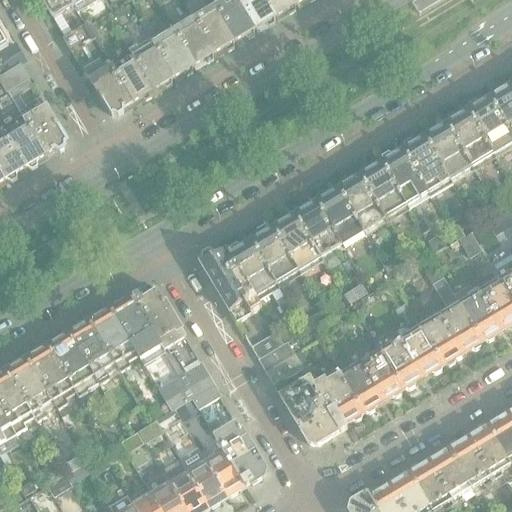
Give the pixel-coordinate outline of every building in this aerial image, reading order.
[(69,1),(68,0),(40,0),(53,20),(73,8),(69,1)] [(108,5),(104,0),(90,0),(98,12),(108,5)] [(236,0),(219,0),(212,4),(235,44),(244,38),(248,41),(254,38),(254,33),(255,32),(236,0)] [(276,19),(265,0),(236,0),(255,32),(264,26),(269,29),(274,25),(274,20),(276,19)] [(296,7),(291,0),(265,0),(276,19),(285,14),(290,16),(295,13),(295,8),(296,7)] [(235,44),(212,4),(191,17),(214,56),(223,51),(228,53),(233,50),(233,45),(235,44)] [(214,56),(191,17),(171,29),(194,68),(203,63),(207,65),(213,62),(212,57),(214,56)] [(154,32),(145,18),(139,22),(147,36),(154,32)] [(72,34),(66,24),(58,28),(64,39),(72,34)] [(133,106),(133,105),(109,66),(106,60),(103,63),(100,57),(93,62),(84,48),(89,45),(96,41),(87,25),(72,34),(64,39),(66,41),(65,41),(112,118),(114,117),(115,117),(133,106)] [(98,31),(95,25),(89,29),(93,34),(98,31)] [(194,68),(171,29),(150,42),(173,81),(182,75),(187,78),(192,75),(192,70),(194,68)] [(0,52),(8,48),(0,33),(0,52)] [(132,42),(127,33),(120,38),(125,46),(132,42)] [(173,81),(150,42),(130,54),(153,93),(162,88),(166,90),(172,87),(172,82),(173,81)] [(153,93),(130,54),(109,66),(133,105),(141,100),(146,103),(151,99),(151,94),(153,93)] [(29,81),(20,68),(17,69),(9,74),(0,79),(0,85),(6,95),(29,81)] [(511,91),(510,88),(502,93),(496,89),(489,93),(490,101),(489,101),(511,139),(511,91)] [(67,145),(40,100),(27,108),(30,114),(22,118),(46,157),(55,152),(59,155),(65,151),(65,146),(67,145)] [(511,146),(511,139),(489,101),(481,106),(474,102),(468,106),(468,114),(493,158),(511,146)] [(493,158),(468,114),(459,119),(452,115),(446,119),(446,126),(445,127),(472,171),(493,158)] [(46,157),(22,118),(1,131),(25,170),(27,169),(32,171),(37,168),(37,163),(46,157)] [(472,171),(445,127),(438,132),(431,128),(425,132),(425,139),(424,140),(450,184),(472,171)] [(25,170),(1,131),(0,131),(0,175),(4,183),(7,181),(11,184),(17,180),(17,175),(25,170)] [(450,184),(424,140),(416,145),(409,141),(403,145),(403,152),(402,153),(429,197),(450,184)] [(429,197),(402,153),(394,158),(388,154),(381,158),(381,165),(381,166),(407,210),(429,197)] [(407,210),(381,166),(373,171),(366,167),(360,171),(360,178),(359,179),(385,223),(407,210)] [(385,223),(359,179),(351,184),(344,180),(338,184),(338,191),(364,236),(385,223)] [(364,236),(338,191),(329,197),(323,193),(316,197),(317,204),(316,205),(342,249),(364,236)] [(500,215),(490,199),(482,204),(492,220),(500,215)] [(342,249),(316,205),(308,210),(301,206),(295,210),(295,218),(294,218),(321,261),(342,249)] [(321,261),(294,218),(286,223),(279,219),(273,223),(273,231),(272,231),(299,275),(321,261)] [(465,238),(458,226),(449,231),(456,243),(465,238)] [(299,275),(272,231),(264,236),(258,232),(251,236),(251,244),(277,288),(299,275)] [(277,288),(251,244),(243,249),(236,245),(225,251),(261,311),(262,310),(256,300),(269,292),(284,317),(292,312),(277,288)] [(261,311),(225,251),(217,256),(209,252),(201,256),(201,266),(206,275),(206,274),(237,326),(261,311)] [(355,268),(348,257),(344,260),(350,271),(355,268)] [(483,345),(459,305),(444,279),(443,280),(431,259),(424,264),(436,284),(432,286),(448,312),(420,329),(443,368),(445,368),(449,369),(454,366),(455,362),(470,352),(471,352),(475,353),(480,350),(481,346),(483,345)] [(511,272),(509,275),(503,265),(494,271),(488,262),(481,266),(488,277),(494,273),(499,281),(511,302),(511,272)] [(511,302),(499,281),(459,305),(483,345),(485,344),(488,345),(494,342),(495,338),(495,337),(511,328),(511,302)] [(201,367),(155,291),(154,292),(152,289),(150,291),(149,289),(138,296),(141,300),(136,303),(133,300),(132,301),(133,302),(166,355),(180,379),(201,367)] [(166,355),(133,302),(130,303),(129,300),(117,307),(121,312),(115,316),(113,313),(112,314),(139,358),(143,365),(145,368),(153,363),(166,355)] [(415,322),(409,310),(402,314),(408,325),(415,322)] [(139,358),(112,314),(110,316),(108,312),(96,319),(100,325),(94,328),(92,325),(91,326),(91,327),(118,370),(120,373),(131,367),(129,363),(139,358)] [(118,370),(91,327),(89,328),(87,325),(76,332),(79,337),(73,341),(71,338),(70,338),(71,339),(98,382),(100,385),(110,380),(107,376),(118,370)] [(443,368),(420,329),(380,353),(404,392),(405,392),(409,393),(414,390),(415,386),(431,376),(435,377),(441,374),(441,370),(443,368)] [(375,345),(369,334),(362,338),(368,349),(375,345)] [(259,362),(288,345),(287,344),(283,347),(276,336),(252,350),(259,362)] [(98,382),(71,339),(68,341),(66,337),(55,344),(58,350),(52,353),(51,350),(49,351),(50,352),(77,395),(79,398),(89,392),(87,389),(98,382)] [(288,345),(259,362),(266,374),(294,357),(288,345)] [(77,395),(50,352),(47,353),(45,350),(34,356),(37,362),(32,366),(30,363),(28,363),(29,364),(56,408),(58,411),(69,404),(66,401),(77,395)] [(309,367),(301,353),(294,357),(303,371),(309,367)] [(404,392),(380,353),(339,377),(364,417),(365,416),(369,417),(374,413),(375,410),(391,400),(392,400),(396,401),(401,398),(402,394),(404,392)] [(275,389),(302,372),(303,371),(294,357),(266,374),(275,389)] [(56,408),(29,364),(27,366),(25,362),(13,369),(17,375),(11,378),(9,375),(8,376),(8,377),(35,420),(37,423),(46,418),(44,415),(56,408)] [(166,402),(207,377),(201,367),(180,379),(159,392),(166,402)] [(35,420),(8,377),(6,378),(4,375),(0,376),(0,409),(16,436),(27,430),(25,426),(35,420)] [(194,402),(214,389),(207,377),(166,402),(173,414),(194,402)] [(364,417),(339,377),(328,384),(326,381),(311,390),(339,435),(346,430),(345,428),(352,423),(356,425),(361,421),(362,417),(364,417)] [(339,435),(311,390),(307,383),(281,399),(309,447),(316,449),(339,435)] [(199,411),(220,398),(214,389),(194,402),(199,411)] [(117,403),(110,391),(104,395),(111,407),(117,403)] [(98,419),(89,404),(83,407),(92,423),(98,419)] [(199,415),(192,404),(177,413),(184,424),(199,415)] [(16,436),(0,409),(0,459),(5,468),(11,464),(6,455),(22,446),(16,436)] [(511,413),(498,422),(495,421),(490,424),(489,427),(487,429),(510,467),(511,466),(511,413)] [(74,427),(68,416),(62,420),(68,430),(74,427)] [(151,424),(138,433),(142,439),(146,446),(163,435),(155,422),(151,424)] [(265,473),(239,431),(239,432),(234,424),(214,436),(221,448),(244,488),(245,490),(251,487),(251,488),(263,480),(265,473)] [(510,467),(487,429),(486,429),(482,428),(477,431),(477,435),(459,446),(455,444),(450,447),(450,451),(448,452),(471,491),(510,467)] [(53,439),(47,429),(41,432),(47,442),(53,439)] [(137,435),(121,445),(128,456),(144,446),(137,435)] [(118,446),(104,455),(109,463),(123,455),(118,446)] [(244,488),(221,448),(212,453),(215,458),(206,464),(228,498),(230,500),(237,496),(237,493),(244,488)] [(436,511),(471,491),(448,452),(446,453),(443,452),(438,455),(437,459),(419,469),(416,468),(411,471),(410,475),(409,476),(430,511),(436,511)] [(88,463),(83,466),(89,477),(91,480),(109,470),(100,456),(88,463)] [(63,477),(55,463),(39,473),(46,486),(63,477)] [(228,498),(206,464),(188,475),(182,465),(181,466),(208,510),(209,509),(212,511),(219,507),(219,504),(228,498)] [(68,475),(65,477),(72,488),(89,477),(83,466),(68,475)] [(205,511),(208,510),(181,466),(164,476),(170,486),(169,486),(184,511),(205,511)] [(430,511),(409,476),(407,477),(403,475),(398,479),(398,482),(380,493),(376,492),(367,498),(375,511),(430,511)] [(65,477),(46,489),(53,500),(73,489),(72,488),(65,477)] [(37,491),(32,483),(21,489),(25,498),(37,491)] [(184,511),(169,486),(151,497),(159,511),(184,511)] [(20,504),(14,493),(7,497),(13,508),(20,504)] [(159,511),(151,497),(132,509),(134,511),(159,511)] [(375,511),(367,498),(352,506),(352,507),(350,511),(375,511)]
